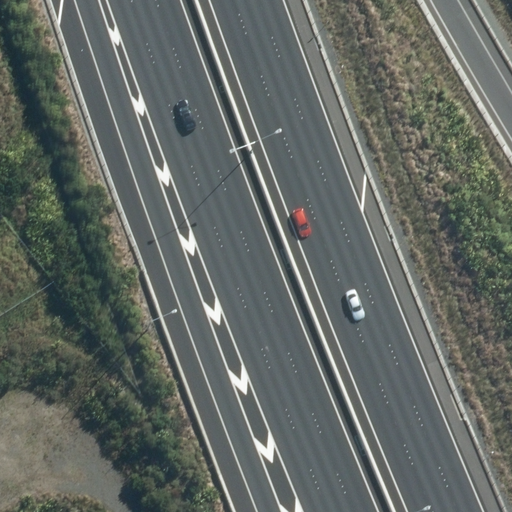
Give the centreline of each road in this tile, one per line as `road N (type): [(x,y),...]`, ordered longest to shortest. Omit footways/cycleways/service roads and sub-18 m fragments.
road 1 (motorway): [(250,0),(453,511)]
road 2 (motorway): [(335,511),(241,291),(137,0)]
road 3 (motorway): [(258,511),(128,157),(93,0)]
road 4 (track): [(0,448),(54,448),(85,458),(142,511)]
road 5 (motorway): [(447,0),(511,107)]
